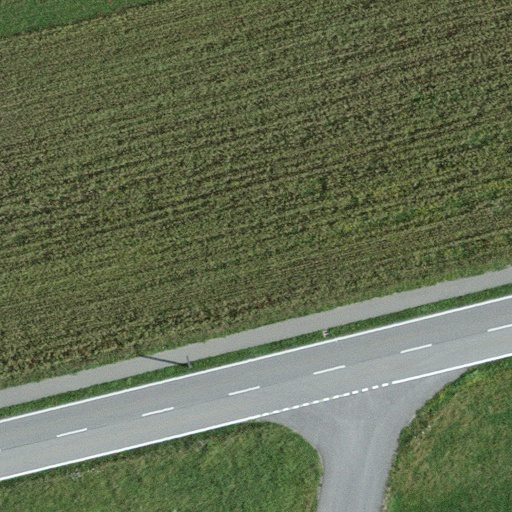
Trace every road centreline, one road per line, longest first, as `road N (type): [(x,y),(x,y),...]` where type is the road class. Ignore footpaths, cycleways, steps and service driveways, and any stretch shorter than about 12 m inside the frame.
road 1 (secondary): [(511,324),(0,449)]
road 2 (track): [(376,357),(355,511)]
